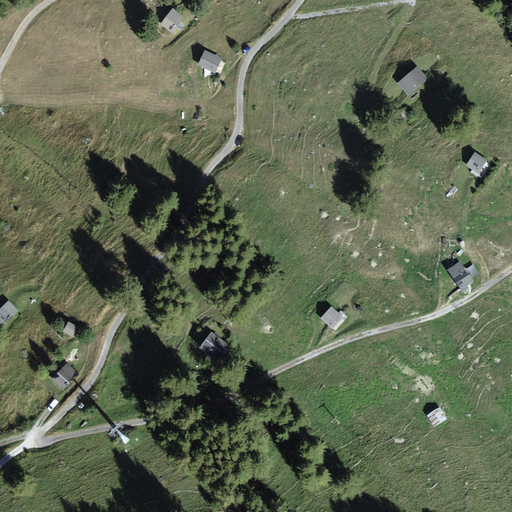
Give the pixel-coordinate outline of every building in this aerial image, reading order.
[(163,4),(152,20),(170,34),(182,19),(163,4)] [(206,52),(199,66),(214,74),(221,60),(206,52)] [(416,68),(397,84),(408,96),(427,81),(416,68)] [(486,161),(475,155),(467,168),(478,174),(486,161)] [(460,265),(447,274),(459,290),(472,282),(460,265)] [(7,302),(0,309),(0,326),(16,312),(7,302)] [(332,309),(321,320),(331,330),(342,319),(332,309)] [(68,323),(63,333),(71,338),(77,328),(68,323)] [(229,348),(211,334),(199,349),(217,363),(229,348)] [(66,366),(51,381),(62,392),(77,377),(66,366)] [(439,411),(426,418),(432,429),(445,422),(439,411)]
